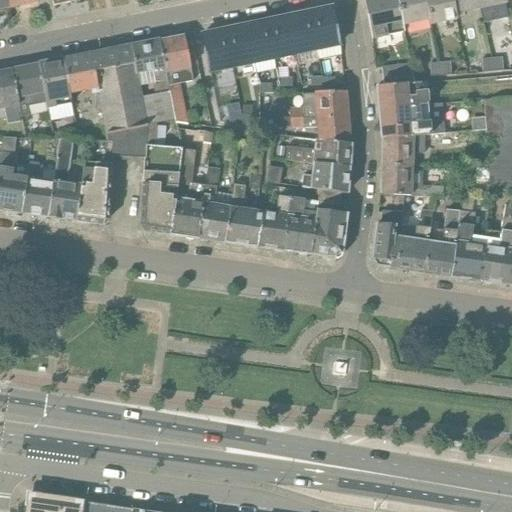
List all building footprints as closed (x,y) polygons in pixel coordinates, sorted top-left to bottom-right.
[(0,0),(0,10),(9,9),(7,0),(0,0)] [(7,0),(9,9),(37,3),(36,0),(7,0)] [(371,40),(403,32),(396,0),(372,0),(363,2),(371,40)] [(404,27),(429,21),(424,0),(396,0),(403,32),(405,32),(404,27)] [(457,21),(456,16),(452,0),(424,0),(429,21),(430,27),(457,21)] [(452,0),(456,16),(480,11),(477,0),(452,0)] [(477,0),(480,11),(505,6),(503,0),(477,0)] [(338,47),(338,46),(330,9),(309,13),(317,51),(338,47)] [(309,13),(288,18),(295,56),(317,51),(309,13)] [(288,18),(266,22),(274,60),(295,56),(288,18)] [(266,22),(245,27),(253,65),(274,60),(266,22)] [(245,27),(223,31),(231,69),(253,65),(245,27)] [(223,31),(202,36),(210,73),(231,69),(223,31)] [(160,41),(169,88),(192,83),(190,70),(183,37),(160,41)] [(155,125),(174,121),(173,113),(169,88),(160,41),(132,47),(138,76),(153,73),(155,84),(158,83),(160,94),(142,98),(148,126),(155,125)] [(148,126),(142,98),(138,76),(132,47),(111,51),(91,55),(98,95),(106,136),(127,131),(148,126)] [(85,97),(98,95),(91,55),(63,60),(70,100),(85,97)] [(493,73),(503,72),(502,59),(491,60),(493,73)] [(54,103),(70,100),(63,60),(38,66),(46,102),(47,110),(55,109),(54,103)] [(482,74),(493,73),(491,60),(481,60),(482,74)] [(441,77),(451,76),(450,63),(440,64),(441,77)] [(430,78),(441,77),(440,64),(429,64),(430,78)] [(28,106),(46,102),(38,66),(12,71),(21,119),(30,117),(28,106)] [(382,88),(415,85),(411,67),(381,69),(382,88)] [(20,119),(21,119),(12,71),(0,73),(0,111),(4,110),(7,125),(21,123),(20,119)] [(323,89),(335,89),(335,80),(323,81),(323,89)] [(292,81),(280,81),(280,89),(292,89),(292,81)] [(323,81),(310,81),(311,89),(323,89),(323,81)] [(381,140),(431,136),(430,122),(428,108),(426,84),(415,85),(382,88),(376,88),(378,113),(379,126),(381,140)] [(271,87),(259,87),(260,96),(272,95),(271,87)] [(315,119),(347,119),(344,94),(314,94),(315,119)] [(185,110),(173,113),(174,121),(176,124),(188,126),(185,110)] [(241,127),(242,119),(230,118),(229,126),(241,127)] [(317,142),(350,146),(347,119),(315,119),(303,119),(290,120),(290,118),(281,119),(282,130),(291,129),(291,130),(316,129),(317,142)] [(242,119),(241,127),(253,129),(254,121),(242,119)] [(145,160),(145,148),(154,148),(155,125),(148,126),(127,131),(106,136),(108,143),(111,143),(111,158),(145,160)] [(430,155),(430,148),(460,145),(459,133),(431,136),(381,140),(381,152),(380,166),(412,167),(412,155),(430,155)] [(0,212),(7,214),(12,176),(15,156),(16,139),(1,139),(0,154),(0,153),(0,212)] [(47,219),(77,224),(81,186),(67,185),(72,143),(59,141),(53,182),(47,219)] [(312,165),(348,169),(350,146),(317,142),(315,142),(314,151),(287,148),(285,162),(312,165)] [(145,233),(169,236),(182,151),(182,149),(154,148),(145,148),(145,160),(140,226),(145,233)] [(169,236),(197,240),(205,185),(191,184),(195,152),(182,151),(169,236)] [(20,216),(47,219),(53,182),(42,181),(44,167),(28,165),(26,179),(20,216)] [(112,166),(102,166),(93,165),(93,170),(83,169),(81,186),(77,224),(94,226),(102,227),(109,221),(112,166)] [(319,192),(330,193),(341,195),(346,195),(348,169),(312,165),(311,177),(303,175),(302,183),(297,183),(296,188),(310,190),(309,191),(319,192)] [(380,196),(396,197),(404,197),(442,199),(443,188),(422,187),(412,186),(412,167),(380,166),(380,196)] [(266,184),(280,186),(282,170),(269,168),(266,184)] [(197,240),(210,242),(215,205),(220,170),(207,169),(205,185),(197,240)] [(7,214),(20,216),(26,179),(12,176),(7,214)] [(248,190),(259,191),(261,178),(250,176),(248,190)] [(225,244),(254,248),(259,212),(242,210),(245,187),(233,186),(229,208),(225,244)] [(254,248),(283,252),(290,190),(276,188),(274,197),(277,198),(275,215),(259,212),(254,248)] [(283,252),(296,254),(304,203),(305,191),(290,189),(290,190),(283,252)] [(309,256),(320,258),(330,193),(319,192),(317,205),(309,256)] [(330,193),(320,258),(335,260),(341,255),(346,215),(338,214),(341,195),(330,193)] [(296,254),(309,256),(317,205),(304,203),(296,254)] [(210,242),(225,244),(229,208),(215,205),(210,242)] [(508,285),(511,257),(511,207),(505,206),(500,235),(493,283),(508,285)] [(436,275),(451,277),(458,225),(459,212),(445,211),(443,222),(436,275)] [(377,267),(395,269),(402,218),(403,213),(382,212),(380,225),(377,225),(372,260),(377,267)] [(407,271),(423,273),(431,221),(432,212),(420,212),(419,220),(415,219),(407,271)] [(395,269),(407,271),(415,219),(402,218),(395,269)] [(423,273),(436,275),(443,222),(431,221),(423,273)] [(465,279),(472,231),(473,227),(458,225),(451,277),(465,279)] [(465,279),(479,281),(486,233),(472,231),(465,279)] [(479,281),(493,283),(500,235),(486,233),(479,281)] [(83,511),(84,505),(29,497),(27,511),(83,511)]
